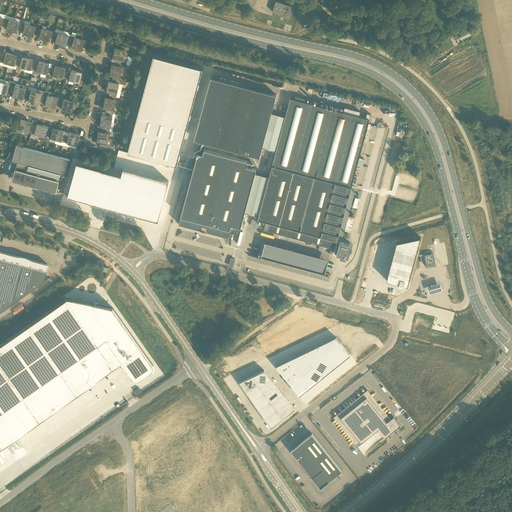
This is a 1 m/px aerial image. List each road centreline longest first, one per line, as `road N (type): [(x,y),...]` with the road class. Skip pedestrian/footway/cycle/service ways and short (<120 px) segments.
road 1 (primary): [(107,0),(354,66),(403,95),(435,149),(476,300),(511,348)]
road 2 (primary): [(511,333),(481,282),(442,140),(404,83),(360,58),(136,0)]
road 3 (unclassified): [(257,450),(387,348),(394,320),(169,257),(149,255),(131,270)]
road 4 (primary): [(511,349),(401,462),(339,511)]
road 5 (primary): [(355,511),(511,360)]
road 6 (residential): [(0,108),(89,126),(102,62)]
road 7 (tertiary): [(131,270),(85,238),(0,212)]
road 8 (unclassified): [(0,502),(110,423)]
road 9 (track): [(201,368),(288,308),(296,291)]
road 10 (tertiary): [(201,368),(131,270)]
